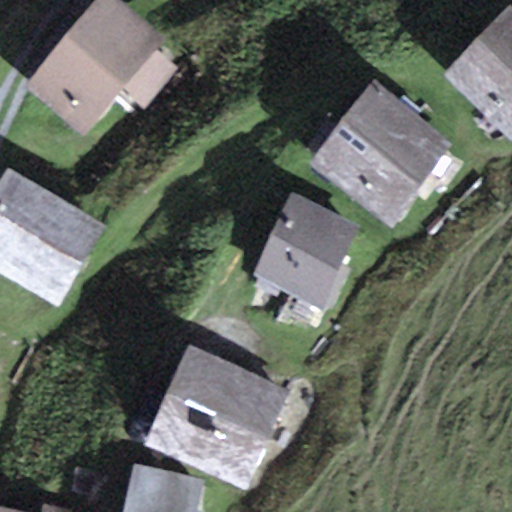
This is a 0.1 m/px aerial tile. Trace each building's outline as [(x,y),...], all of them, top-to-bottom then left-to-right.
[(162,39),(113,0),(95,0),(25,86),(85,134),(162,39)] [(511,10),(507,5),(441,75),(511,142),(511,10)] [(452,145),(369,84),(310,163),(393,224),(452,145)] [(104,225),(4,169),(0,175),(0,272),(59,306),(104,225)] [(361,230),(289,199),(255,275),(327,306),(361,230)] [(291,388),(186,344),(143,446),(249,490),(291,388)] [(198,511),(205,483),(132,465),(120,511),(198,511)] [(40,511),(30,511),(0,505),(0,511),(82,511),(83,510),(43,502),(40,511)]
